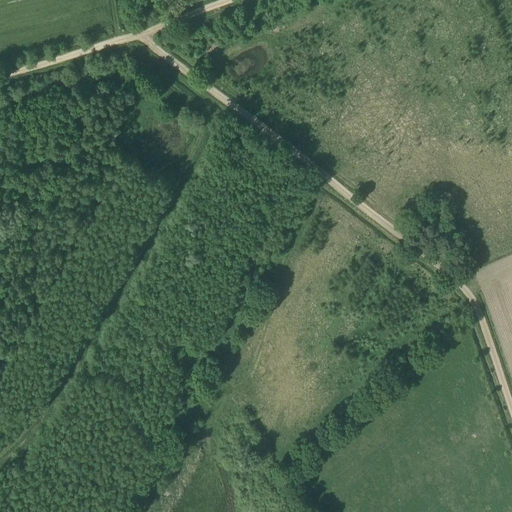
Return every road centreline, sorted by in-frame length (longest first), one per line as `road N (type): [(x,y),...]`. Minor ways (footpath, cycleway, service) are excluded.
road 1 (track): [(112,0),(129,52),(195,104),(198,141),(35,415),(0,452)]
road 2 (track): [(140,35),(459,285),(473,301),(511,410)]
road 3 (track): [(0,76),(140,35)]
